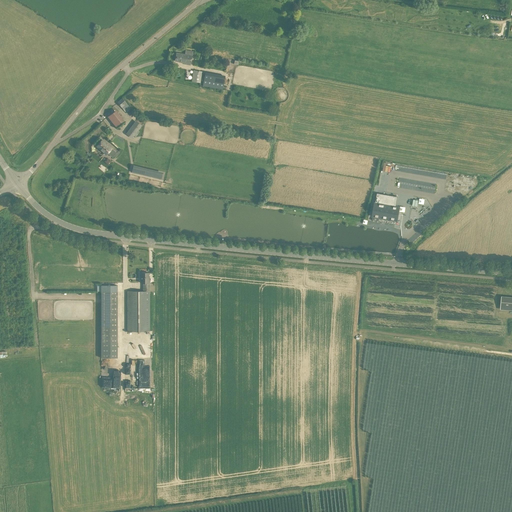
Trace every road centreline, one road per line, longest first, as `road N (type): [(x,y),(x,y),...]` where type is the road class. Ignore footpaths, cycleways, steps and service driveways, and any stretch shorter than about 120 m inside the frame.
road 1 (unclassified): [(511,273),(79,231),(43,212),(15,182)]
road 2 (unclassified): [(15,182),(99,85),(198,0)]
